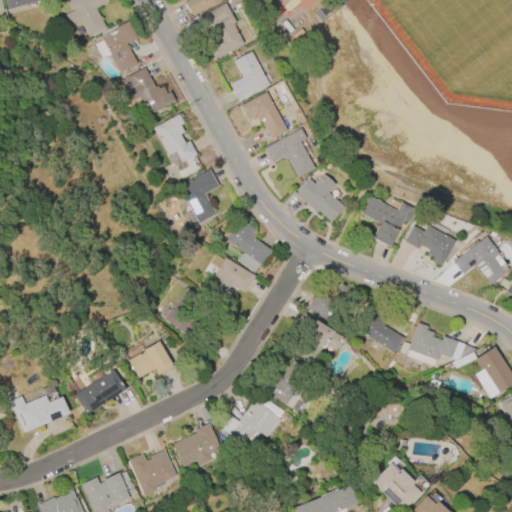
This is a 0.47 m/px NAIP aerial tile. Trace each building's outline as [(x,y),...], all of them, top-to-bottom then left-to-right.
[(2,0),(41,0),(5,9),(2,0)] [(69,1),(70,0),(107,0),(108,1),(95,9),(105,28),(88,38),(80,24),(69,30),(62,17),(74,10),(69,1)] [(182,1),(184,0),(217,0),(206,7),(207,7),(190,16),(182,1)] [(241,44),(212,59),(207,50),(210,48),(206,41),(211,39),(206,30),(201,33),(194,19),(222,3),(233,23),(230,24),(241,44)] [(124,44),(136,64),(119,73),(100,39),(108,35),(107,33),(114,29),(114,28),(126,21),(135,38),(124,44)] [(249,52),(267,85),(237,102),(227,85),(240,77),(232,61),(249,52)] [(142,68),(153,87),(155,86),(157,89),(160,87),(164,94),(167,92),(172,101),(148,115),(138,97),(130,101),(119,81),(142,68)] [(239,106),(264,93),(285,131),(269,140),(259,120),(256,121),(255,119),(251,121),(247,113),(243,115),(239,106)] [(177,134),(182,143),(187,141),(194,155),(172,166),(151,128),(177,114),(182,123),(178,125),(182,132),(177,134)] [(261,148),(297,129),(303,138),(297,142),(312,169),(295,178),(284,159),(283,160),(281,156),(269,163),(261,148)] [(197,224),(176,187),(206,170),(216,187),(202,195),(214,215),(197,224)] [(294,194),(307,179),(313,184),(321,175),(333,185),(326,193),(342,207),(328,222),(316,212),(315,213),(294,194)] [(368,196),(394,211),(399,202),(408,207),(407,209),(412,212),(407,222),(402,219),(387,247),(371,238),(378,224),(359,213),(368,196)] [(252,237),(270,251),(259,265),(224,239),(241,216),(249,222),(246,225),(253,230),(251,234),(253,236),(252,237)] [(425,225),(453,241),(439,266),(430,261),(432,258),(425,254),(427,250),(418,245),(416,249),(402,241),(411,226),(421,232),(425,225)] [(451,261),(471,245),(470,243),(474,239),(476,242),(483,236),(497,254),(491,258),(503,273),(488,285),(475,268),(473,269),(471,266),(461,274),(451,261)] [(224,258),(253,277),(242,293),(230,285),(223,296),(206,285),(224,258)] [(511,297),(503,291),(511,277),(511,297)] [(183,334),(204,303),(183,289),(162,320),(183,334)] [(331,325),(305,308),(312,296),(338,313),(331,325)] [(399,338),(390,353),(353,329),(366,309),(385,321),(381,326),(399,338)] [(301,313),(341,338),(333,350),(323,344),(312,362),(295,351),(303,339),(290,330),(301,313)] [(406,350),(416,323),(425,327),(424,330),(431,333),(430,337),(439,340),(441,337),(473,349),(472,351),(452,360),(438,355),(436,361),(406,350)] [(171,367),(157,376),(153,369),(137,379),(126,361),(143,351),(142,350),(159,340),(166,352),(163,354),(171,367)] [(490,347),(511,379),(511,381),(488,398),(472,374),(479,369),(472,359),(490,347)] [(72,395),(111,370),(123,389),(84,414),(72,395)] [(285,405),(259,388),(269,372),(288,384),(285,388),(293,393),(285,405)] [(21,433),(7,401),(19,396),(22,404),(43,395),(46,403),(59,397),(66,414),(21,433)] [(511,428),(498,406),(499,406),(497,403),(508,396),(510,398),(511,396),(511,428)] [(237,421),(252,400),(279,419),(266,437),(254,430),(244,444),(219,427),(228,415),(237,421)] [(170,444),(194,433),(193,430),(206,423),(219,450),(209,455),(211,460),(198,466),(195,461),(181,468),(170,444)] [(125,461),(140,454),(143,461),(148,459),(147,457),(161,450),(174,475),(152,486),(155,491),(143,496),(125,461)] [(400,511),(370,483),(389,463),(397,471),(399,469),(413,483),(411,485),(419,492),(400,511)] [(92,511),(79,484),(93,477),(97,484),(102,482),(101,480),(118,471),(119,474),(123,472),(130,486),(123,490),(128,499),(106,509),(107,511),(92,511)] [(292,511),(291,509),(350,485),(358,503),(336,511),(292,511)] [(71,491),(81,511),(39,511),(36,505),(51,498),(52,500),(71,491)] [(408,511),(424,496),(432,504),(435,502),(445,511),(408,511)]
